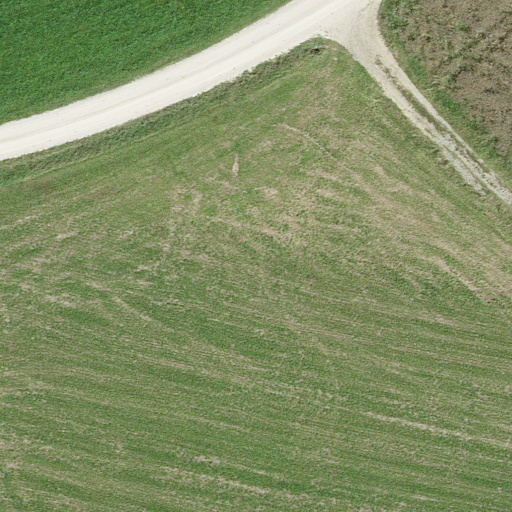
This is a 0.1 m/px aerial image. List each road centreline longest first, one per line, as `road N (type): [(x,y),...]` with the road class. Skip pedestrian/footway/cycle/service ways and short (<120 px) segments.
road 1 (track): [(331,0),(143,100),(0,147)]
road 2 (track): [(511,216),(419,124),(356,44),(333,0)]
